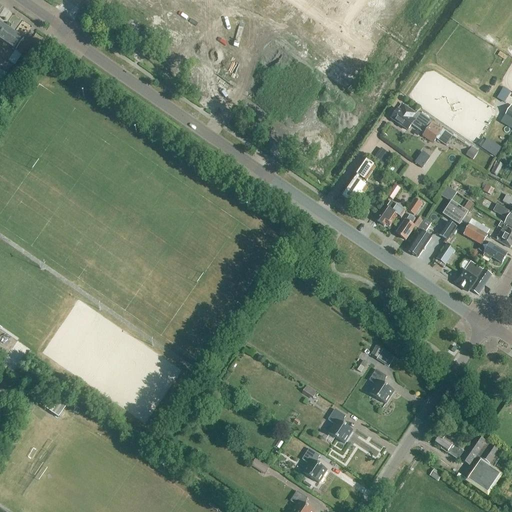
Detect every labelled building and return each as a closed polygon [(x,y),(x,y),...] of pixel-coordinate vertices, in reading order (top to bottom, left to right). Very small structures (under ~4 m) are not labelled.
[(220,0),(217,6),(222,9),(223,8),(237,17),(249,0),(220,0)] [(253,16),(246,25),(252,29),(255,24),(267,33),(280,14),(268,6),(258,20),(253,16)] [(380,7),(373,17),(390,29),(397,19),(380,7)] [(164,16),(156,28),(163,33),(162,34),(185,50),(195,35),(191,33),(195,27),(187,22),(183,28),(172,20),(171,21),(164,16)] [(373,17),(366,26),(383,39),(390,29),(373,17)] [(282,36),(276,46),(281,50),(285,45),(297,53),(310,35),(297,26),(288,40),(282,36)] [(3,49),(14,33),(5,27),(0,34),(0,42),(3,44),(1,48),(3,49)] [(14,33),(3,49),(5,50),(7,47),(15,52),(23,40),(14,33)] [(218,42),(204,63),(217,72),(225,61),(231,66),(239,54),(233,50),(231,52),(218,42)] [(312,57),(305,66),(315,73),(318,68),(326,74),(339,56),(327,47),(317,61),(312,57)] [(14,66),(20,56),(14,52),(8,61),(14,66)] [(339,76),(333,86),(338,89),(342,84),(354,93),(367,75),(354,66),(345,80),(339,76)] [(504,104),(511,93),(503,89),(497,100),(504,104)] [(315,105),(301,124),(309,129),(305,134),(318,143),(323,135),(327,138),(334,128),(330,126),(335,119),(315,105)] [(398,110),(392,120),(408,131),(412,126),(425,135),(423,138),(433,144),(436,140),(445,146),(452,137),(417,113),(416,115),(403,105),(399,111),(398,110)] [(473,161),(478,152),(471,147),(466,157),(473,161)] [(384,167),(391,157),(381,149),(373,160),(384,167)] [(430,158),(422,153),(414,164),(422,170),(430,158)] [(366,182),(376,169),(365,161),(355,175),(357,176),(354,180),(342,196),(350,202),(350,204),(353,206),(355,205),(356,206),(368,190),(362,186),(365,181),(366,182)] [(497,176),(502,166),(497,163),(491,173),(497,176)] [(393,201),(396,198),(400,190),(394,186),(387,197),(393,201)] [(491,196),(494,190),(486,186),(483,192),(491,196)] [(449,187),(442,194),(451,201),(457,193),(449,187)] [(511,208),(511,211),(511,214),(511,199),(506,196),(503,203),(511,208)] [(415,217),(423,205),(415,200),(407,211),(415,217)] [(473,205),(468,202),(463,210),(468,213),(473,205)] [(395,214),(393,213),(397,207),(390,203),(377,222),(384,227),(385,226),(389,228),(397,217),(401,219),(405,213),(399,208),(395,214)] [(458,227),(467,214),(451,203),(442,216),(458,227)] [(511,216),(510,216),(511,214),(497,205),(493,212),(507,220),(504,225),(511,229),(511,216)] [(405,241),(414,228),(411,226),(415,219),(409,216),(396,235),(405,241)] [(417,259),(431,239),(424,234),(431,225),(425,221),(417,233),(420,235),(408,252),(417,259)] [(447,242),(456,229),(448,223),(439,236),(447,242)] [(510,250),(511,246),(511,231),(504,227),(505,225),(501,223),(498,228),(502,230),(496,241),(510,250)] [(474,229),(486,236),(489,231),(477,224),(474,229)] [(486,236),(474,229),(469,226),(463,236),(481,247),(487,236),(486,236)] [(489,245),(487,244),(484,249),(482,248),(480,253),(485,255),(483,258),(490,262),(491,259),(501,265),(507,255),(489,245)] [(444,268),(455,252),(446,246),(435,262),(444,268)] [(491,277),(478,268),(470,262),(464,272),(463,271),(455,284),(468,293),(470,291),(478,296),(491,277)] [(410,318),(415,310),(411,307),(406,315),(410,318)] [(378,360),(383,351),(376,347),(371,356),(378,360)] [(385,387),(382,385),(387,378),(376,371),(369,382),(375,386),(369,394),(377,400),(379,401),(386,405),(394,393),(387,388),(388,388),(386,387),(385,387)] [(62,377),(55,388),(59,391),(66,380),(62,377)] [(312,400),(317,393),(307,387),(302,394),(309,399),(309,398),(312,400)] [(65,407),(52,398),(44,409),(57,419),(65,407)] [(344,427),(341,424),(345,417),(335,410),(328,421),(334,425),(328,434),(336,439),(336,440),(337,441),(338,440),(344,445),(353,432),(346,428),(346,427),(344,426),(344,427)] [(469,449),(448,434),(444,440),(440,438),(435,445),(441,449),(441,450),(447,454),(458,461),(459,460),(474,470),(467,480),(458,474),(457,477),(464,483),(465,482),(487,498),(503,476),(502,475),(503,474),(494,468),(503,455),(477,437),(469,449)] [(318,466),(315,464),(320,457),(309,450),(302,461),(308,465),(302,473),(310,479),(312,480),(319,484),(327,472),(320,467),(319,466),(318,466)] [(264,476),(270,468),(256,459),(251,467),(264,476)] [(505,472),(509,467),(502,461),(498,466),(505,472)] [(429,477),(438,483),(442,476),(434,470),(429,477)] [(307,508),(303,505),(307,499),(297,492),(290,502),(296,506),(292,511),(313,511),(308,509),(309,508),(307,507),(307,508)]
